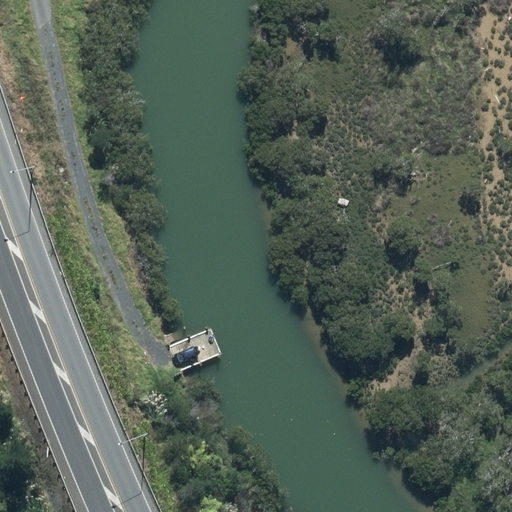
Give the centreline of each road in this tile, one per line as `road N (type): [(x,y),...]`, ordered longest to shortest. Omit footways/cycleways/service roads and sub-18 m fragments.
road 1 (track): [(38,0),(83,196),(142,342),(162,362),(210,346)]
road 2 (primary): [(0,208),(117,511)]
